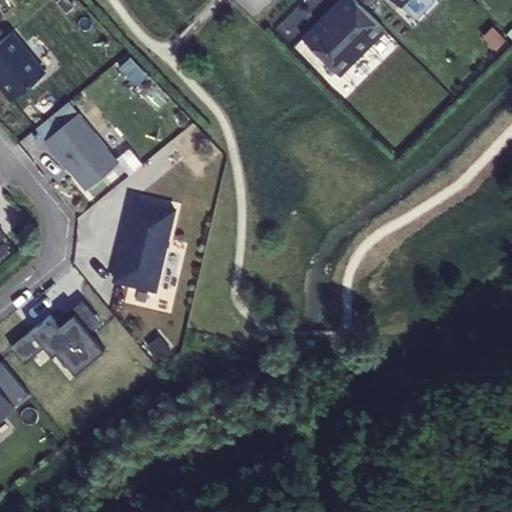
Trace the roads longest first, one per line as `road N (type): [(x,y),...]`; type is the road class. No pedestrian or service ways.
road 1 (residential): [(0,302),(48,260),(52,222),(0,147)]
road 2 (track): [(365,396),(419,372),(461,368),(486,398),(503,447)]
